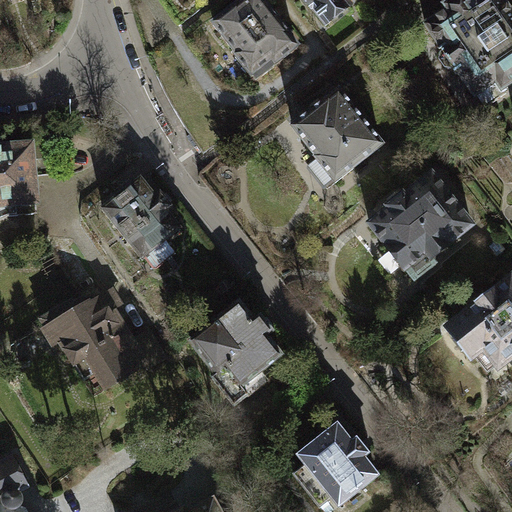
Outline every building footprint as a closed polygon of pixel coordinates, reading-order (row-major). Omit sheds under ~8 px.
[(298,47),(260,0),(245,0),(212,26),(255,80),(298,47)] [(304,0),(325,26),(349,7),(346,3),(349,0),(304,0)] [(446,13),(425,28),(445,55),(438,59),(448,73),(455,68),(484,108),(506,93),(503,89),(511,83),(511,18),(499,0),(454,0),(443,8),(446,13)] [(382,146),(340,91),(292,127),(318,161),(309,168),(323,185),(332,178),(334,182),(382,146)] [(32,135),(0,136),(0,201),(36,198),(34,174),(32,135)] [(48,135),(32,135),(34,174),(49,173),(48,135)] [(472,225),(431,175),(368,225),(414,281),(434,264),(430,259),(472,225)] [(101,209),(142,260),(145,258),(154,270),(175,253),(165,241),(180,229),(166,211),(171,207),(159,192),(153,197),(139,179),(101,209)] [(511,354),(511,282),(511,281),(491,296),(489,294),(478,303),(479,305),(451,327),(473,356),(485,347),(499,365),(511,354)] [(51,327),(93,396),(146,364),(131,341),(104,296),(88,305),(86,301),(83,300),(79,301),(75,304),(73,300),(41,320),(47,329),(51,327)] [(255,324),(239,303),(192,341),(217,374),(212,378),(234,405),(267,379),(261,371),(280,356),(265,336),(271,331),(261,319),(255,324)] [(148,331),(131,341),(146,364),(148,368),(165,358),(148,331)] [(352,445),(337,425),(299,455),(306,465),(293,475),(322,511),(330,511),(376,476),(361,457),(366,453),(357,441),(352,445)] [(0,464),(0,511),(16,511),(14,508),(18,505),(20,502),(20,497),(18,493),(14,492),(24,486),(11,459),(0,464)] [(220,511),(213,499),(189,511),(188,511),(185,506),(173,511),(220,511)]
